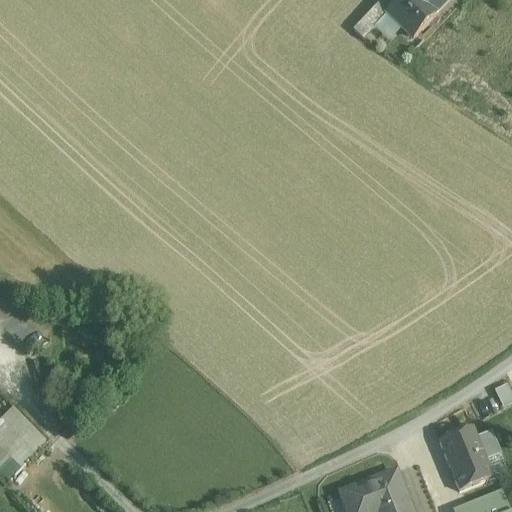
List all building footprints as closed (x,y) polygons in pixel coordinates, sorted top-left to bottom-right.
[(450,0),(401,0),(387,15),(386,15),(387,17),(413,41),(436,18),(435,17),(451,0),(450,0)] [(378,6),(360,25),(369,34),(387,17),(386,15),(387,15),(378,6)] [(13,406),(0,417),(0,465),(37,432),(13,406)] [(486,462),(472,430),(439,444),(459,494),(493,480),(486,462)] [(511,471),(511,456),(510,452),(486,462),(493,480),(511,471)] [(410,511),(396,474),(340,496),(345,511),(410,511)] [(505,511),(500,499),(468,511),(505,511)]
